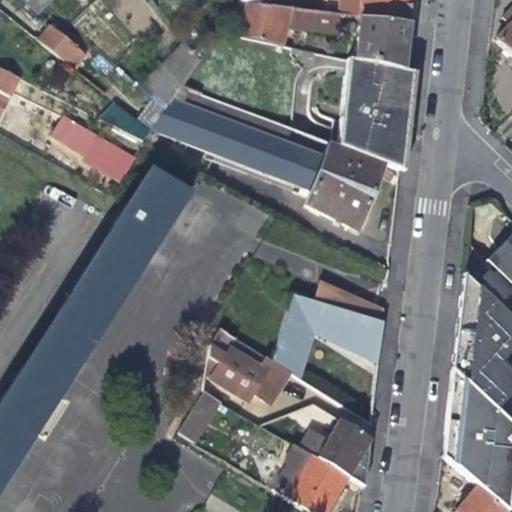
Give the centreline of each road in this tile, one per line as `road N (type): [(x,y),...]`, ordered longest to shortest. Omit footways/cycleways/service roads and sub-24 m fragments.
road 1 (residential): [(393,511),(442,142)]
road 2 (residential): [(442,142),(458,0)]
